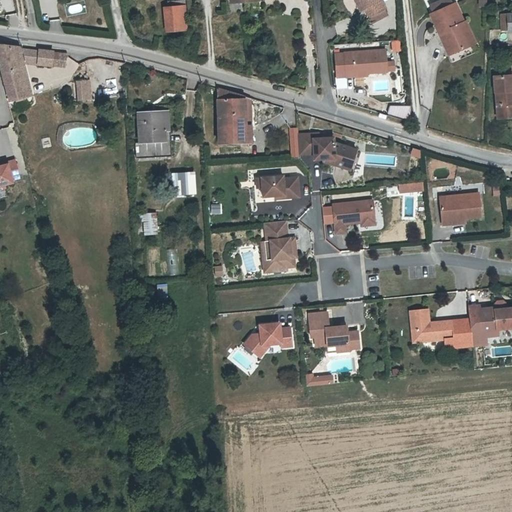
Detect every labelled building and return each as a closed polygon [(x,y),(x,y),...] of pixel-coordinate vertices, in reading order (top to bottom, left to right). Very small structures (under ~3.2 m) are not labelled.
[(357,0),(362,10),(364,9),(367,15),(383,8),(379,0),(357,0)] [(432,15),(442,34),(447,32),(457,52),(473,44),(463,24),(461,25),(451,5),(432,15)] [(183,30),(180,7),(165,7),(167,31),(183,30)] [(511,14),(508,14),(502,15),(503,29),(509,28),(510,30),(511,29),(511,14)] [(59,18),(48,19),(49,31),(60,30),(59,18)] [(452,55),(457,52),(447,32),(442,34),(452,55)] [(401,50),(400,39),(390,40),(391,51),(401,50)] [(0,45),(0,67),(9,95),(10,100),(32,96),(22,47),(0,45)] [(386,48),(334,53),(336,78),(388,73),(388,72),(396,71),(395,61),(387,61),(386,48)] [(45,52),(25,49),(27,62),(37,62),(36,59),(45,58),(45,52)] [(497,118),(511,116),(511,83),(511,74),(494,75),(497,118)] [(88,101),(88,80),(78,81),(79,101),(88,101)] [(218,90),(219,128),(247,127),(246,98),(218,90)] [(388,104),(388,116),(409,115),(409,104),(388,104)] [(168,155),(165,112),(146,113),(146,115),(138,115),(139,141),(134,142),(135,157),(168,155)] [(247,127),(219,128),(220,146),(253,144),(252,127),(247,127)] [(300,157),(299,154),(298,138),(298,128),(290,128),(292,157),(300,157)] [(319,133),(298,135),(299,154),(314,153),(315,159),(323,159),(324,161),(350,169),(356,149),(334,142),(333,137),(319,139),(319,133)] [(42,138),(43,147),(50,145),(49,137),(42,138)] [(418,157),(420,149),(411,146),(409,155),(418,157)] [(0,185),(4,184),(12,181),(11,179),(19,176),(14,159),(6,161),(6,164),(0,165),(0,185)] [(192,191),(190,175),(172,178),(173,194),(192,191)] [(276,179),(254,181),(255,191),(256,200),(277,198),(277,201),(292,200),(290,180),(276,182),(276,179)] [(398,193),(423,191),(422,181),(397,183),(398,193)] [(477,193),(439,197),(442,224),(453,223),(453,218),(480,216),(477,193)] [(372,200),(332,204),(335,233),(345,232),(344,223),(360,222),(374,221),(372,200)] [(220,203),(211,204),(212,212),(221,212),(220,203)] [(153,234),(151,213),(142,214),(145,235),(153,234)] [(291,258),(289,239),(287,239),(285,222),(265,224),(266,241),(269,241),(271,260),(266,260),(268,273),(286,270),(286,268),(295,267),(294,258),(291,258)] [(265,273),(268,273),(266,260),(271,260),(269,241),(266,241),(261,242),(265,273)] [(164,250),(169,275),(179,273),(175,248),(164,250)] [(215,277),(224,274),(221,264),(211,267),(215,277)] [(166,283),(157,283),(157,296),(166,296),(166,283)] [(489,329),(511,326),(509,307),(485,310),(485,307),(469,309),(472,331),(476,331),(489,329)] [(428,310),(424,310),(410,312),(413,342),(426,341),(454,338),(452,321),(429,323),(428,310)] [(347,346),(351,348),(359,347),(357,331),(347,332),(346,328),(341,329),(339,327),(329,328),(327,313),(309,314),(308,314),(310,334),(311,337),(314,337),(315,346),(326,345),(326,346),(347,344),(347,346)] [(261,344),(269,343),(280,342),(280,347),(291,346),(289,327),(279,328),(279,323),(259,326),(260,334),(252,334),(244,345),(254,353),(261,344)] [(258,356),(269,343),(261,344),(254,353),(258,356)] [(347,350),(351,348),(347,346),(347,344),(326,346),(327,352),(347,350)] [(305,374),(306,384),(333,383),(332,373),(305,374)]
